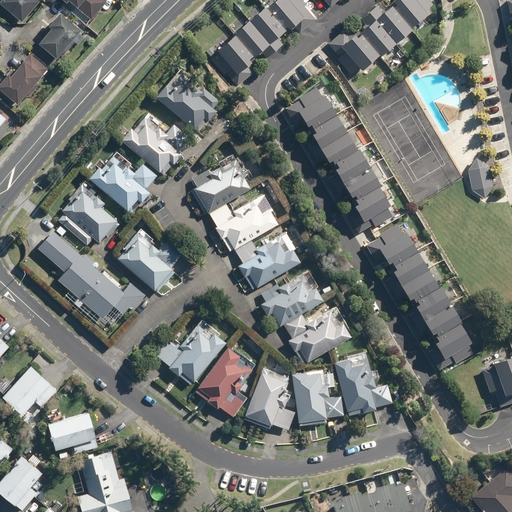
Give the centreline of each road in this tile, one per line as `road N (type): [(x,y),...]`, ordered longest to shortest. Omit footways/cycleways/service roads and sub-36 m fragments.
road 1 (residential): [(407,442),(287,469),(203,451),(0,279)]
road 2 (tertiary): [(0,192),(166,7)]
